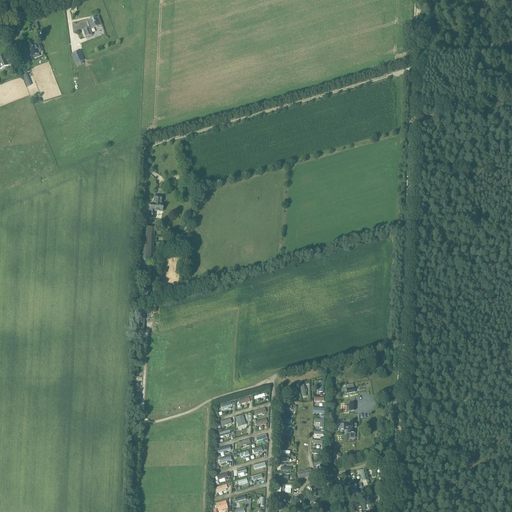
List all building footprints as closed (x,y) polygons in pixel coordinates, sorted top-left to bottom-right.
[(89,28),(83,31),(86,38),(92,35),(90,30),(102,25),(98,17),(86,22),(89,28)] [(23,51),(19,53),(23,63),(28,61),(26,58),(31,56),(31,57),(32,56),(33,59),(39,57),(38,54),(39,54),(39,53),(41,52),(38,45),(36,46),(34,43),(27,46),(29,50),(28,50),(29,51),(24,53),(23,51)] [(79,51),(72,54),(76,64),(77,67),(81,65),(80,62),(83,61),(79,51)] [(0,67),(0,68),(1,69),(8,66),(11,65),(8,58),(5,59),(4,55),(0,56),(0,67)] [(154,195),(153,205),(150,204),(150,211),(150,218),(154,219),(155,212),(162,212),(163,205),(162,205),(163,196),(154,195)] [(139,229),(138,262),(153,262),(154,230),(139,229)] [(142,281),(141,297),(143,297),(143,300),(148,300),(148,297),(150,297),(150,281),(142,281)] [(136,312),(135,332),(144,332),(145,312),(136,312)] [(346,394),(355,392),(355,387),(353,388),(353,384),(346,385),(347,389),(346,389),(346,394)] [(235,418),(238,427),(246,425),(243,416),(235,418)] [(324,419),(314,419),(314,423),(319,423),(319,428),(324,428),(324,419)] [(339,429),(339,432),(343,432),(343,429),(344,429),(350,429),(350,432),(349,438),(355,438),(355,434),(355,432),(356,421),(350,420),(350,424),(344,423),(339,423),(339,429)] [(344,456),(335,451),(332,456),(341,461),(344,456)] [(310,469),(298,472),(299,479),(312,476),(310,469)] [(313,484),(309,486),(314,496),(317,494),(313,484)] [(356,484),(349,486),(352,496),(359,494),(356,484)] [(369,496),(361,499),(363,503),(366,501),(369,508),(372,506),(369,496)] [(226,501),(216,504),(218,511),(228,508),(226,501)] [(355,503),(351,504),(353,511),(357,511),(356,508),(361,506),(359,503),(355,504),(355,503)]
